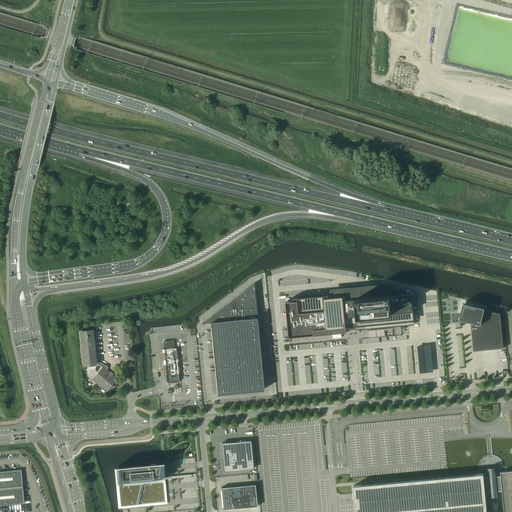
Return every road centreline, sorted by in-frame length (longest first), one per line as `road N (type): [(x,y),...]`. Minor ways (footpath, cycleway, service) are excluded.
road 1 (motorway): [(382,210),(0,115)]
road 2 (motorway): [(382,210),(168,116),(56,82)]
road 3 (motorway): [(51,288),(173,270),(274,217),(357,216)]
road 4 (motorway): [(77,149),(154,188),(167,216),(163,238),(137,264),(24,280)]
road 5 (motorway): [(77,149),(357,216)]
road 6 (secondary): [(47,79),(19,195),(14,287)]
road 7 (secondary): [(24,280),(27,199),(56,82)]
road 8 (unclassified): [(325,409),(511,391)]
road 9 (unclassified): [(511,386),(325,403)]
road 10 (track): [(511,103),(436,79),(425,62),(425,0)]
road 11 (motorway): [(357,216),(511,254)]
road 12 (motorway): [(511,241),(382,210)]
road 13 (unclassified): [(325,403),(199,416)]
road 14 (unclassified): [(200,421),(325,409)]
road 15 (secondary): [(14,287),(41,408)]
